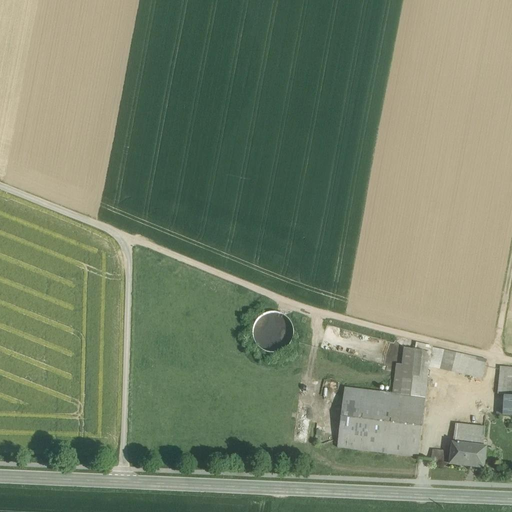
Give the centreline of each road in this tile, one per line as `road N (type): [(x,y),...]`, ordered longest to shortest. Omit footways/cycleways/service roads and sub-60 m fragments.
road 1 (tertiary): [(0,477),(511,500)]
road 2 (track): [(511,359),(277,301),(131,240)]
road 3 (track): [(124,482),(131,240),(0,185)]
